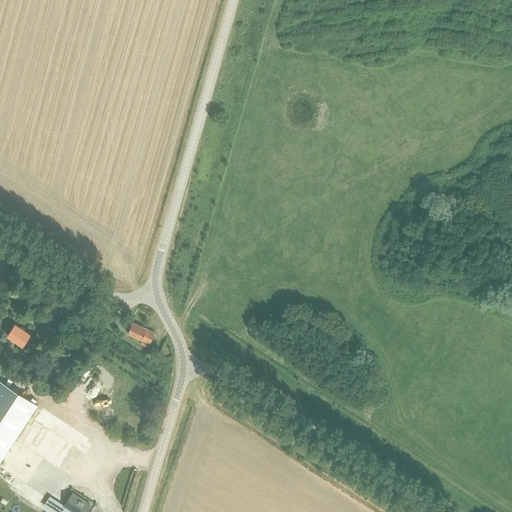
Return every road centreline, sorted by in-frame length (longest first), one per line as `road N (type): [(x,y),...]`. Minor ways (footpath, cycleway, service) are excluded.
road 1 (unclassified): [(155,294),(232,0)]
road 2 (unclassified): [(443,511),(246,385),(183,367)]
road 3 (unclassified): [(0,225),(115,298),(155,294)]
road 4 (unclassified): [(143,511),(183,367)]
